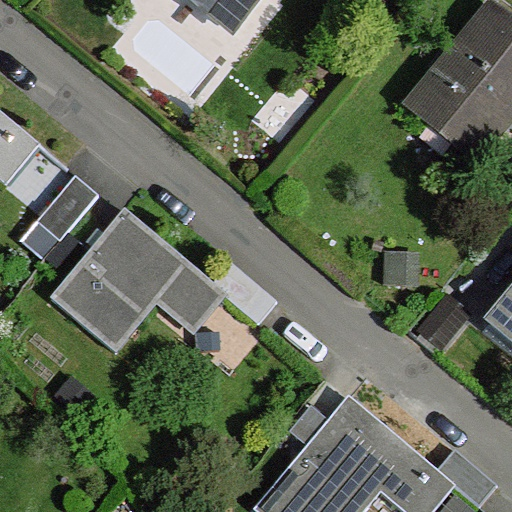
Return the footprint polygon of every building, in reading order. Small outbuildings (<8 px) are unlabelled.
[(191,0),(235,37),(265,0),(191,0)] [(511,116),(511,23),(496,10),(413,110),(474,161),(511,116)] [(0,162),(23,134),(0,114),(0,162)] [(100,198),(76,179),(39,225),(63,244),(100,198)] [(210,283),(127,213),(83,265),(54,300),(118,354),(159,306),(179,321),(210,283)] [(278,304),(234,268),(215,289),(260,327),(278,304)] [(511,294),(482,329),(511,354),(511,294)] [(91,399),(74,385),(63,399),(80,414),(91,399)] [(407,511),(439,474),(351,400),(312,447),(258,511),(366,511),(384,492),(406,511),(407,511)] [(499,487),(457,453),(439,474),(481,509),(499,487)]
